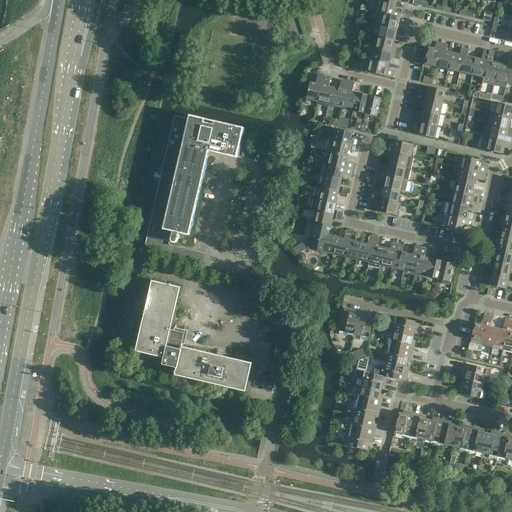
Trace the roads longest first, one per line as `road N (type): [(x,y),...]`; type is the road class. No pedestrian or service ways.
road 1 (secondary): [(0,473),(71,59)]
road 2 (secondary): [(60,0),(0,323)]
road 3 (unclassified): [(256,511),(294,342),(236,252)]
road 4 (residential): [(471,247),(355,223),(350,213),(366,145),(389,133),(400,85)]
road 5 (unclassified): [(240,511),(0,474)]
road 6 (residential): [(400,85),(412,33),(422,28),(511,48)]
